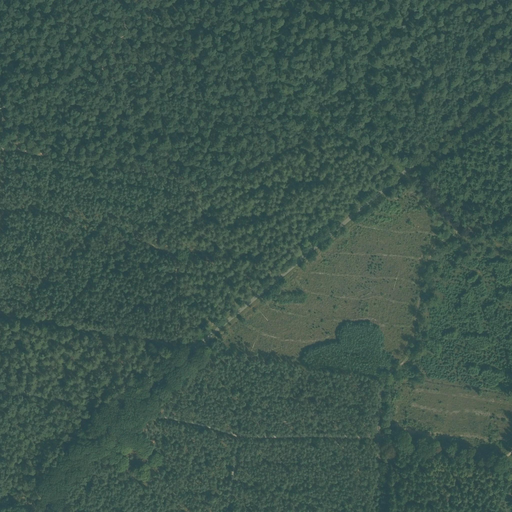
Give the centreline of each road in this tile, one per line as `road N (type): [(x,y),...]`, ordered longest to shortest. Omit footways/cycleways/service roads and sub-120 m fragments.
road 1 (unclassified): [(25,511),(122,410),(511,82)]
road 2 (track): [(456,234),(432,247),(409,349),(382,377),(375,511)]
road 3 (track): [(511,454),(510,465),(376,440),(238,434)]
road 4 (track): [(238,434),(0,390)]
road 5 (track): [(0,314),(179,350)]
road 6 (track): [(511,243),(456,234),(407,170)]
